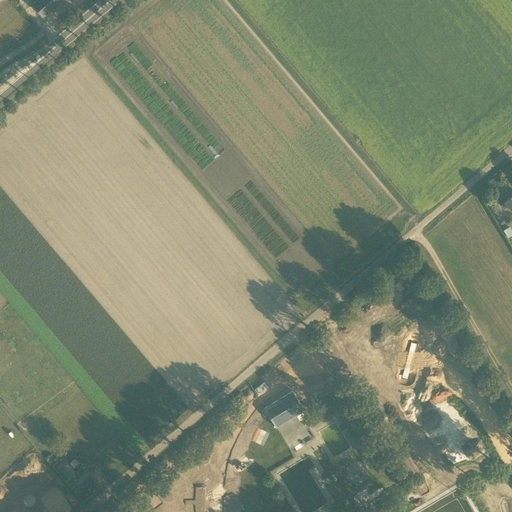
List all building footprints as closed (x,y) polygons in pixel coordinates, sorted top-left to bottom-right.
[(36,0),(32,3),(43,16),(62,0),(36,0)] [(395,385),(391,387),(402,409),(406,407),(395,385)] [(296,416),(304,411),(292,391),(264,408),(276,428),(275,426),(295,414),(296,416)] [(301,419),(292,424),(303,442),(312,437),(301,419)] [(278,427),(283,437),(292,431),(287,422),(278,427)] [(289,446),(298,441),(293,432),(283,437),(289,446)] [(67,478),(73,474),(62,461),(57,465),(67,478)] [(76,494),(81,491),(74,476),(69,479),(76,494)]
